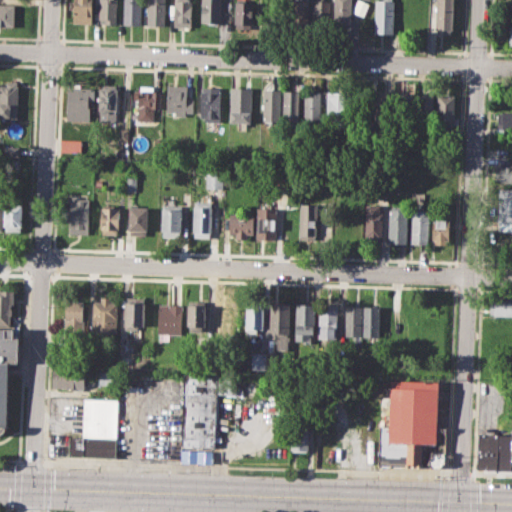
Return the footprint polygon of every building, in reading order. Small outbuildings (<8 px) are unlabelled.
[(73,0),(91,0),(91,23),(73,22),(73,0)] [(99,24),(99,0),(116,0),(115,24),(99,24)] [(122,24),(122,0),(138,0),(138,24),(122,24)] [(147,25),(147,0),(164,0),(164,25),(147,25)] [(174,25),(174,0),(190,0),(190,25),(174,25)] [(201,22),(201,0),(220,0),(220,22),(201,22)] [(235,27),(235,0),(252,0),(252,28),(235,27)] [(291,29),(291,0),(309,0),(309,29),(291,29)] [(313,29),(314,0),(330,0),(329,29),(313,29)] [(333,32),(333,0),(350,0),(350,32),(333,32)] [(353,10),(357,0),(360,0),(369,4),(364,15),(353,10)] [(374,33),(375,0),(394,0),(393,33),(374,33)] [(435,32),(435,0),(452,0),(451,32),(435,32)] [(0,3),(14,4),(14,25),(0,24),(0,3)] [(0,85),(6,85),(6,80),(16,80),(16,122),(0,122),(0,85)] [(99,113),(100,84),(117,85),(116,114),(113,114),(113,117),(101,117),(101,113),(99,113)] [(66,118),(67,88),(78,88),(78,85),(89,85),(87,119),(66,118)] [(166,111),(167,85),(186,85),(186,99),(193,99),(193,112),(186,112),(186,116),(174,116),(174,111),(166,111)] [(136,119),(137,100),(132,100),(133,89),(140,89),(140,86),(153,87),(153,90),(161,91),(160,108),(153,108),(153,120),(136,119)] [(200,118),(201,87),(220,87),(219,123),(205,122),(205,118),(200,118)] [(230,121),(231,87),(252,88),(250,122),(230,121)] [(262,120),(263,88),(280,89),(279,120),(262,120)] [(283,120),(284,90),(299,91),(298,126),(287,126),(287,120),(283,120)] [(304,121),(304,95),(310,95),(310,91),(320,91),(319,121),(304,121)] [(327,119),(327,92),(345,92),(345,119),(327,119)] [(373,122),(374,93),(391,94),(390,123),(373,122)] [(395,94),(394,121),(412,121),(413,94),(395,94)] [(416,94),(415,121),(433,121),(434,95),(416,94)] [(437,95),(437,126),(452,126),(453,95),(437,95)] [(497,112),(511,112),(511,128),(497,128),(497,112)] [(118,128),(128,128),(127,143),(117,143),(118,128)] [(60,138),(82,139),(81,152),(60,151),(60,138)] [(2,146),(17,146),(17,157),(2,157),(2,146)] [(495,163),(511,163),(511,182),(495,182),(495,163)] [(206,173),(223,173),(223,189),(206,189),(206,173)] [(127,177),(135,177),(135,191),(126,191),(127,177)] [(498,188),(511,188),(511,230),(497,230),(498,188)] [(70,198),(88,198),(87,232),(69,232),(70,198)] [(194,236),(194,201),(211,202),(211,236),(194,236)] [(5,203),(21,204),(20,231),(4,231),(5,203)] [(300,203),(317,203),(316,240),(300,240),(300,203)] [(365,242),(366,203),(379,204),(379,213),(383,213),(382,242),(365,242)] [(163,204),(181,204),(180,237),(162,236),(163,204)] [(101,206),(120,207),(119,235),(100,234),(101,206)] [(129,207),(147,207),(147,236),(128,235),(129,207)] [(257,238),(257,207),(276,207),(275,238),(257,238)] [(389,207),(408,208),(407,243),(388,243),(389,207)] [(412,207),(411,243),(429,244),(430,207),(412,207)] [(230,213),(254,214),(254,234),(247,234),(247,239),(236,239),(237,233),(229,233),(230,213)] [(433,238),(433,216),(450,217),(449,241),(446,241),(446,245),(435,244),(435,239),(433,238)] [(0,325),(0,290),(14,290),(13,304),(10,304),(9,326),(0,325)] [(92,301),(100,302),(100,296),(110,296),(110,302),(117,302),(116,332),(111,332),(110,337),(97,337),(97,332),(92,332),(92,301)] [(124,328),(125,302),(128,302),(129,297),(145,297),(144,326),(139,325),(139,329),(124,328)] [(490,299),(511,299),(511,315),(489,315),(490,299)] [(66,300),(83,301),(82,332),(64,331),(66,300)] [(188,301),(187,326),(191,326),(191,331),(205,332),(206,301),(188,301)] [(217,302),(216,332),(235,333),(236,302),(217,302)] [(269,303),(268,332),(272,333),(272,338),(278,338),(277,350),(288,351),(290,304),(269,303)] [(295,339),(296,303),(315,304),(314,340),(295,339)] [(158,333),(159,304),(182,305),(181,333),(158,333)] [(318,339),(319,304),(338,305),(337,340),(318,339)] [(344,336),(345,305),(361,306),(361,336),(344,336)] [(364,306),(363,336),(380,336),(381,306),(364,306)] [(246,307),(245,333),(256,333),(257,329),(263,329),(263,307),(246,307)] [(0,329),(13,330),(13,338),(17,338),(16,363),(10,363),(7,429),(1,435),(0,434),(0,329)] [(120,351),(133,352),(133,368),(120,368),(120,351)] [(52,368),(83,369),(83,388),(52,387),(52,368)] [(98,371),(117,372),(116,386),(98,385),(98,371)] [(183,375),(217,376),(215,448),(181,447),(183,375)] [(378,465),(439,467),(444,461),(446,427),(437,426),(438,381),(381,379),(378,465)] [(69,436),(83,436),(84,398),(118,399),(116,457),(69,455),(69,436)] [(291,449),(292,415),(309,415),(308,449),(291,449)] [(476,467),(477,433),(497,433),(497,454),(497,467),(476,467)] [(497,467),(510,468),(510,447),(506,447),(505,454),(497,454),(497,467)] [(211,462),(211,451),(191,451),(191,462),(211,462)]
